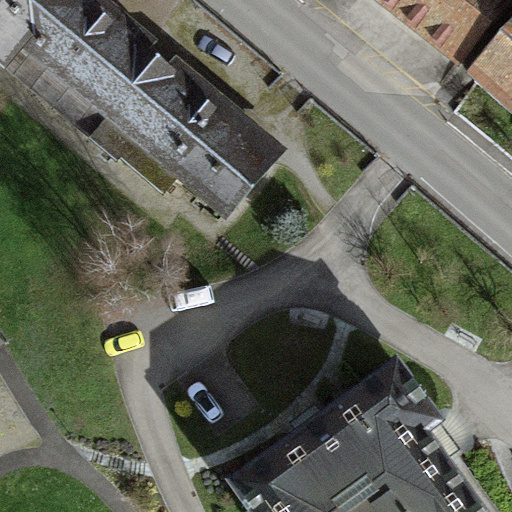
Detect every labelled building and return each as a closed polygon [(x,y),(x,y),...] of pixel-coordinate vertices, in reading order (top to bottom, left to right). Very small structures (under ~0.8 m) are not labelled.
[(30,45),(68,0),(0,0),(0,64),(8,71),(30,45)] [(103,0),(68,0),(30,45),(224,209),(277,147),(103,0)] [(511,0),(376,0),(472,84),(511,39),(511,0)] [(511,39),(472,84),(511,114),(511,39)] [(396,358),(225,481),(247,511),(485,511),(429,435),(444,425),(396,358)]
